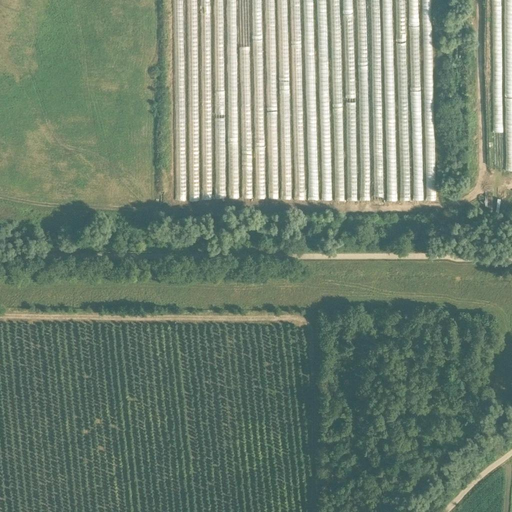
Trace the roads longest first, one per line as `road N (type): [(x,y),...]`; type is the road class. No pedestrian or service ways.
road 1 (track): [(511,183),(392,208),(119,207),(0,194)]
road 2 (track): [(314,511),(306,324),(0,316)]
road 3 (track): [(482,187),(477,0)]
